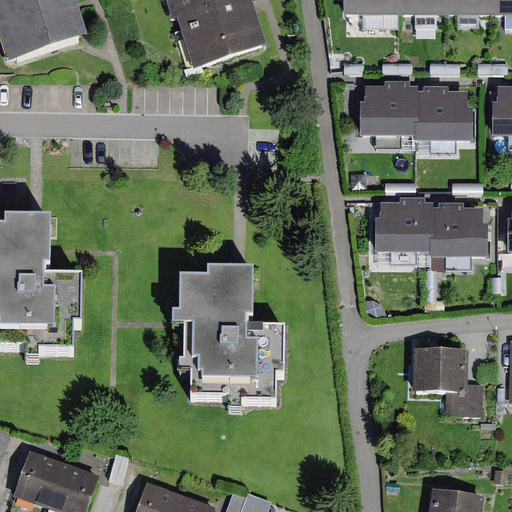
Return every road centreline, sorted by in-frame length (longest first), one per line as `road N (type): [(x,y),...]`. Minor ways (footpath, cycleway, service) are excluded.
road 1 (residential): [(353,339),(311,0)]
road 2 (residential): [(0,125),(241,128)]
road 3 (residential): [(371,511),(353,339)]
road 4 (residential): [(511,322),(353,339)]
